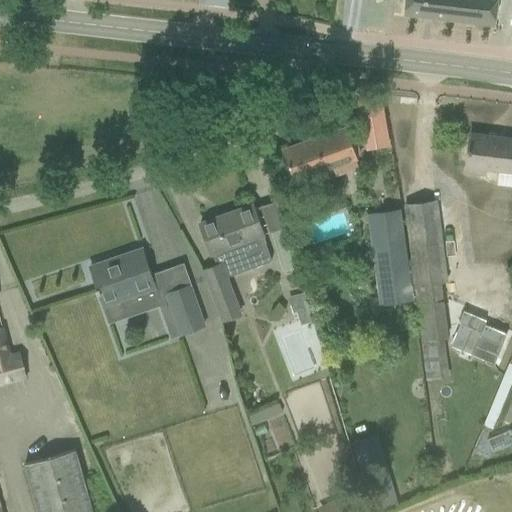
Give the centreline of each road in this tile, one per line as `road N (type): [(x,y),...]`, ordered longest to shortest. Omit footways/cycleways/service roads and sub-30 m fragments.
road 1 (unclassified): [(0,211),(159,168),(272,123),(288,101),(290,47)]
road 2 (tertiary): [(511,76),(290,47)]
road 3 (tertiary): [(53,24),(109,46),(168,54),(229,41)]
road 4 (tertiary): [(229,41),(157,22),(53,24)]
